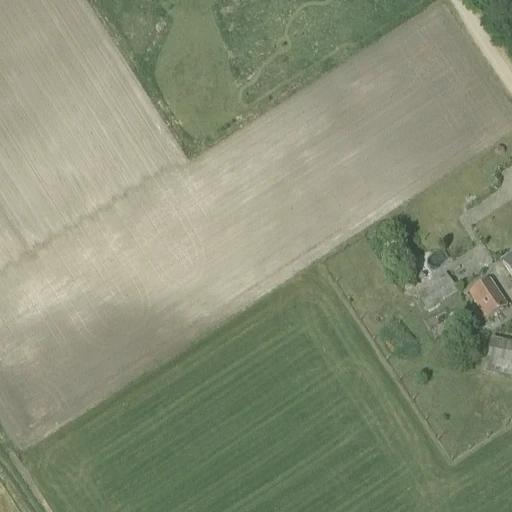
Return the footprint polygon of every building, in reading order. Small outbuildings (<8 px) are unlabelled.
[(489,211),(467,223),(475,239),(497,227),(489,211)] [(511,282),(511,257),(500,265),(511,282)] [(427,315),(457,293),(444,275),(414,296),(427,315)] [(486,323),(507,309),(489,281),(468,295),(486,323)] [(455,328),(462,324),(456,314),(448,319),(455,328)] [(511,379),(511,345),(491,341),(484,373),(511,379)]
